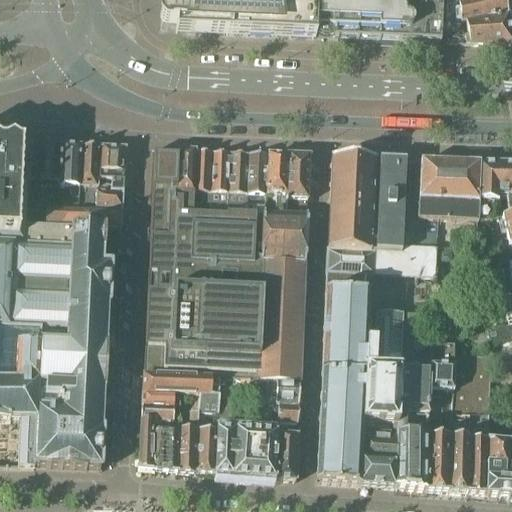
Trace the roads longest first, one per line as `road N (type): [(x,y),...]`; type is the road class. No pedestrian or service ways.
road 1 (tertiary): [(511,87),(188,78),(151,72),(102,35)]
road 2 (residential): [(140,108),(121,489)]
road 3 (tertiary): [(140,108),(190,117),(511,127)]
road 4 (residential): [(454,511),(121,489)]
road 5 (residential): [(121,489),(0,487)]
